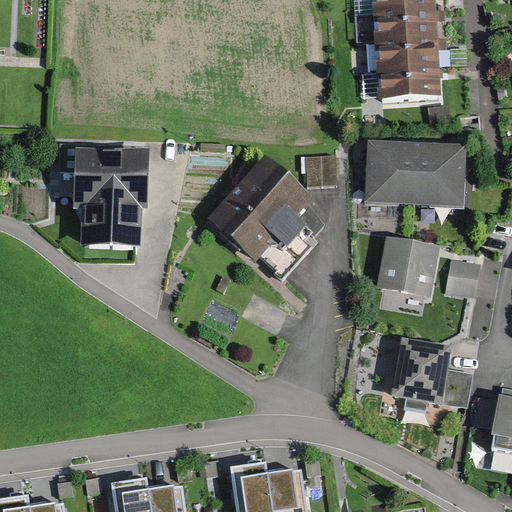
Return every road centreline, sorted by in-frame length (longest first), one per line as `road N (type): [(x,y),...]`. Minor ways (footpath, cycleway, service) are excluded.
road 1 (residential): [(0,222),(100,294),(279,401),(299,423)]
road 2 (residential): [(299,423),(0,462)]
road 3 (residential): [(498,511),(437,476),(299,423)]
